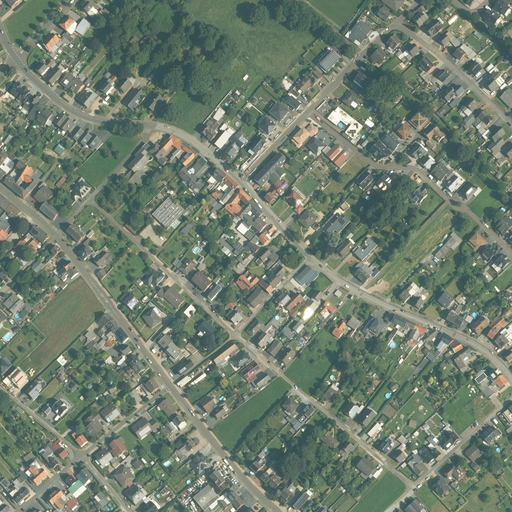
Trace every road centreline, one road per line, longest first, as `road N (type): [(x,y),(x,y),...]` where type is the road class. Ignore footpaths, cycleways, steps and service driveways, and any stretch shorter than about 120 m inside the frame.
road 1 (residential): [(511,378),(482,348),(353,289),(309,255)]
road 2 (residential): [(234,336),(413,487)]
road 3 (residential): [(89,200),(234,336)]
road 4 (tertiary): [(170,386),(57,235)]
road 5 (residential): [(308,111),(378,168),(413,168),(448,201)]
road 6 (tertiary): [(277,511),(170,386)]
road 7 (residential): [(146,124),(88,118),(61,104),(16,58)]
road 8 (residential): [(396,26),(511,125)]
road 9 (residential): [(511,399),(413,487)]
road 10 (residential): [(396,26),(308,111)]
